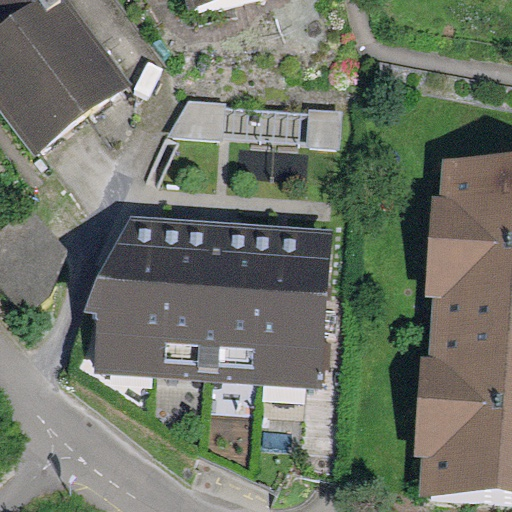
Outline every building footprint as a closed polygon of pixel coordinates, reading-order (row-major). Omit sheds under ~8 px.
[(117,97),(49,0),(0,0),(0,127),(23,161),(117,97)] [(177,0),(183,20),(259,0),(177,0)] [(332,134),(335,121),(269,106),(263,131),(317,143),(320,131),(332,134)] [(511,511),(511,179),(430,175),(410,510),(443,511),(511,511)] [(0,302),(23,333),(57,264),(19,215),(0,231),(0,302)] [(117,232),(87,323),(84,391),(315,401),(322,241),(117,232)]
